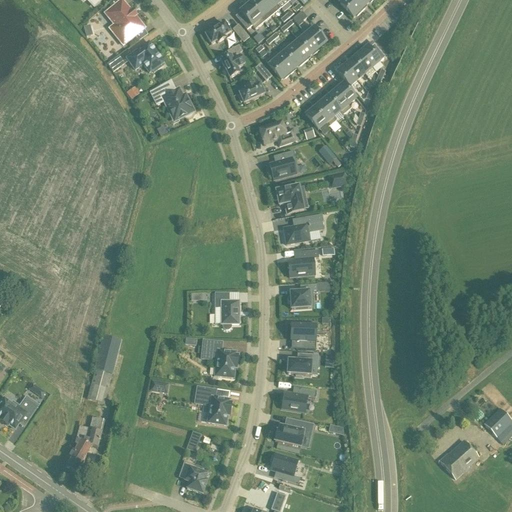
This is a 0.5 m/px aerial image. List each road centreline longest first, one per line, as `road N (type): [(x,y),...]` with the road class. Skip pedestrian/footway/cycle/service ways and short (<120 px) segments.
road 1 (primary): [(381,511),(369,377),(372,243),(408,111),(461,0)]
road 2 (residential): [(224,511),(261,377),(264,308),(253,214),(230,127)]
road 3 (residential): [(396,0),(273,106),(230,127)]
